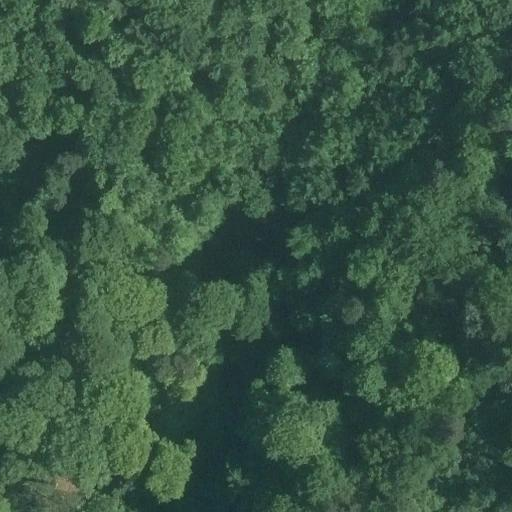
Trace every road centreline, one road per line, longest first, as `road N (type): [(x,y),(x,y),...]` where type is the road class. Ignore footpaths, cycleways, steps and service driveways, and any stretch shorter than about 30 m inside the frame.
road 1 (track): [(368,0),(274,230),(142,511)]
road 2 (track): [(202,511),(240,492),(343,361),(438,260)]
road 3 (track): [(511,150),(446,230),(438,260),(469,272),(511,273)]
road 4 (track): [(121,160),(0,113)]
